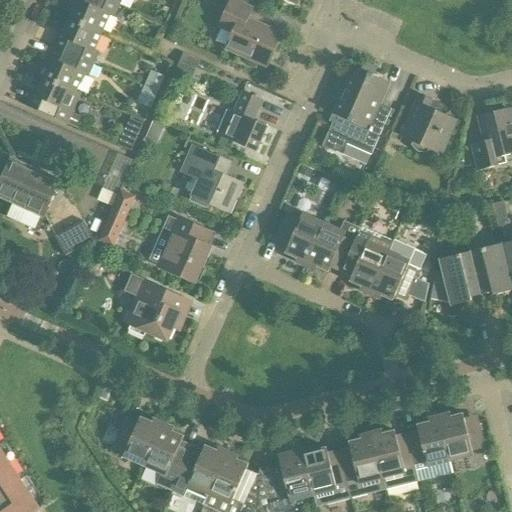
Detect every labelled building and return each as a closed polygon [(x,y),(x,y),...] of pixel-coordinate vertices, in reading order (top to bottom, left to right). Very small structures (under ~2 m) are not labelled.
[(120,5),(108,0),(76,0),(78,1),(71,19),(102,33),(110,15),(115,17),(120,5)] [(268,65),(281,36),(247,22),(253,9),(232,0),(230,0),(219,26),(233,33),(227,47),(268,65)] [(102,33),(71,19),(63,37),(58,35),(53,47),(94,65),(99,53),(95,51),(102,33)] [(94,65),(53,47),(48,58),(52,60),(44,78),(76,93),(77,92),(85,74),(89,76),(94,65)] [(200,62),(183,54),(176,71),(193,79),(200,62)] [(152,70),(144,87),(146,87),(158,93),(165,76),(152,70)] [(371,155),(392,109),(380,104),(389,83),(369,74),(366,80),(350,73),(332,114),(336,116),(322,147),(335,152),(339,152),(343,151),(346,148),(347,144),(371,155)] [(76,93),(44,78),(37,96),(32,95),(27,107),(67,124),(81,93),(77,92),(76,93)] [(138,102),(151,108),(155,100),(158,93),(146,87),(144,87),(138,102)] [(257,152),(268,127),(253,120),(262,100),(243,92),(235,112),(230,109),(218,136),(257,152)] [(442,154),(456,121),(432,111),(436,103),(419,96),(401,136),(413,141),(411,145),(418,153),(428,153),(430,149),(442,154)] [(506,162),(504,155),(511,152),(511,121),(509,110),(480,117),(486,143),(472,146),(478,169),(506,162)] [(118,145),(131,151),(144,122),(131,116),(118,145)] [(208,209),(210,203),(228,211),(233,201),(235,202),(242,184),(224,176),(230,163),(193,146),(182,173),(199,181),(190,201),(208,209)] [(121,153),(101,199),(112,204),(123,178),(132,158),(121,153)] [(0,197),(43,217),(58,181),(11,160),(0,185),(0,197)] [(299,173),(309,178),(313,168),(303,164),(299,173)] [(99,241),(113,247),(135,197),(121,191),(99,241)] [(463,199),(453,197),(451,206),(461,208),(463,199)] [(441,205),(436,203),(430,206),(427,210),(430,216),(435,218),(442,215),(443,210),(441,205)] [(294,262),(305,267),(306,264),(324,223),(303,214),(301,218),(289,213),(278,238),(290,243),(285,254),(295,259),(294,262)] [(168,242),(158,266),(194,282),(196,279),(200,280),(205,270),(200,268),(215,235),(179,219),(174,229),(166,226),(160,238),(168,242)] [(333,262),(343,267),(361,228),(344,221),(340,230),(324,223),(306,264),(305,267),(316,272),(317,268),(328,273),(333,262)] [(65,257),(94,241),(83,222),(55,238),(65,257)] [(358,291),(369,296),(371,292),(394,241),(362,227),(361,229),(361,228),(343,267),(341,273),(351,277),(349,282),(360,287),(358,291)] [(371,292),(369,296),(380,300),(381,296),(393,301),(397,290),(409,296),(420,271),(419,270),(425,258),(423,253),(394,241),(371,292)] [(511,241),(502,244),(511,282),(511,241)] [(511,282),(502,244),(471,252),(482,295),(493,292),(493,296),(511,291),(511,282)] [(482,295),(471,252),(439,260),(441,271),(437,271),(436,271),(431,299),(449,303),(450,307),(471,301),(471,298),(482,295)] [(180,313),(186,300),(136,279),(130,292),(143,298),(129,330),(144,337),(146,331),(167,340),(173,327),(176,329),(183,314),(180,313)] [(102,388),(98,397),(105,400),(109,391),(102,388)] [(450,412),(439,415),(440,419),(451,462),(473,456),(472,451),(484,448),(478,422),(466,425),(463,413),(451,416),(450,412)] [(420,436),(409,439),(420,483),(454,474),(451,462),(440,419),(439,415),(427,418),(428,422),(417,425),(420,436)] [(123,457),(145,467),(162,426),(164,422),(153,418),(151,422),(141,417),(136,428),(124,423),(114,448),(125,453),(123,457)] [(171,492),(172,493),(190,452),(179,447),(184,436),(173,431),(175,427),(164,422),(162,426),(145,467),(161,473),(155,485),(171,492)] [(382,429),(370,432),(371,436),(385,491),(420,483),(409,439),(397,442),(394,430),(383,433),(382,429)] [(351,453),(340,456),(347,483),(351,500),(385,491),(371,436),(370,432),(359,435),(360,439),(348,442),(351,453)] [(172,493),(204,507),(212,489),(227,455),(229,451),(218,446),(216,450),(205,445),(200,456),(190,452),(172,493)] [(314,446),(302,449),(303,453),(314,496),(317,508),(351,500),(347,483),(340,456),(329,459),(326,447),(315,450),(314,446)] [(264,484),(262,483),(257,511),(269,509),(270,511),(272,511),(276,511),(279,511),(282,511),(285,511),(288,509),(292,506),(293,506),(292,501),(314,496),(303,453),(302,449),(291,452),(292,456),(280,459),(283,470),(261,476),(264,484)] [(0,511),(35,511),(39,510),(0,450),(0,511)] [(212,489),(204,507),(217,511),(241,511),(244,506),(257,511),(262,483),(244,475),(248,464),(238,460),(239,456),(229,451),(227,455),(212,489)]
